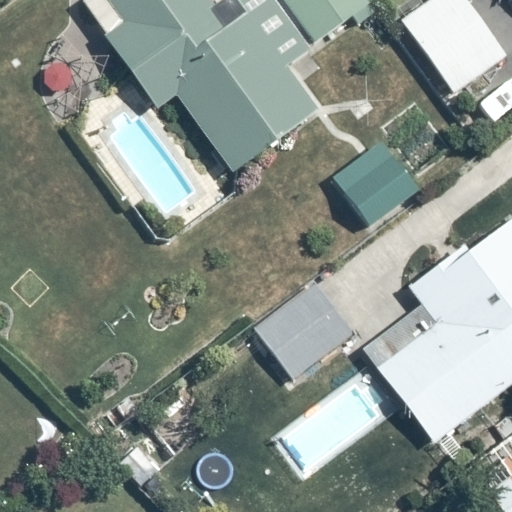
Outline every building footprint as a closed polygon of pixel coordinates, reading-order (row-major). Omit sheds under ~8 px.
[(371,6),(366,0),(228,0),(218,8),(212,0),(83,0),(161,108),(179,95),(235,174),(320,113),(287,66),(371,6)] [(510,55),(470,0),(427,0),(402,18),(455,93),(510,55)] [(415,176),(383,136),(329,179),(361,219),(415,176)] [(438,443),(511,386),(511,220),(415,296),(422,304),(365,349),(438,443)] [(354,332),(314,279),(252,325),(293,378),(354,332)] [(511,511),(511,454),(480,478),(506,511),(511,511)]
